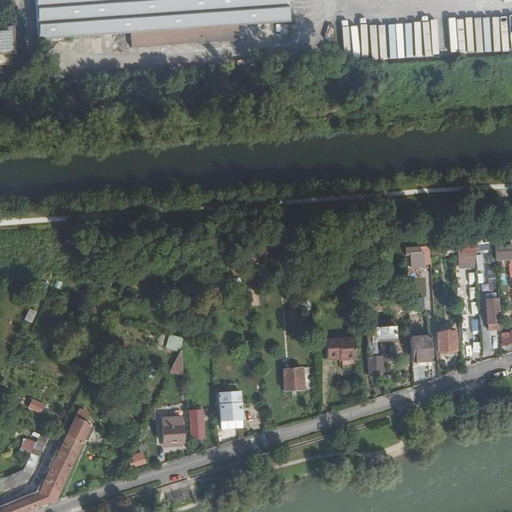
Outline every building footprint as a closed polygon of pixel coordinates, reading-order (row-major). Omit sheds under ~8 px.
[(133,50),(240,42),(239,28),(290,24),(287,0),(36,0),(40,41),(132,35),(133,50)] [(12,25),(0,26),(0,71),(15,71),(12,25)] [(476,260),(475,244),(459,245),(460,261),(476,260)] [(505,245),(497,245),(497,260),(511,259),(511,246),(506,247),(505,245)] [(422,261),(422,253),(411,254),(411,262),(422,261)] [(316,285),(315,274),(304,274),(305,286),(316,285)] [(496,324),(494,300),(484,300),(485,320),(488,320),(488,325),(496,324)] [(32,322),(36,312),(29,309),(25,319),(32,322)] [(412,352),(432,351),(431,325),(411,327),(412,352)] [(397,328),(380,329),(368,329),(370,358),(368,359),(370,374),(383,373),(381,357),(379,358),(378,343),(398,342),(397,328)] [(511,330),(499,335),(502,346),(511,342),(511,330)] [(439,352),(459,351),(458,335),(455,335),(454,332),(438,333),(439,352)] [(327,340),(329,361),(341,361),(342,366),(355,366),(353,339),(327,340)] [(285,392),(305,390),(303,368),(284,370),(285,392)] [(220,404),(220,431),(238,431),(238,404),(220,404)] [(189,413),(193,438),(205,436),(200,411),(189,413)] [(22,497),(0,505),(0,511),(15,511),(26,508),(49,499),(84,425),(70,418),(34,492),(22,497)] [(164,443),(183,442),(183,426),(177,426),(176,418),(163,419),(164,443)] [(18,471),(0,478),(0,492),(28,481),(49,438),(36,433),(18,471)] [(148,461),(146,455),(131,461),(134,467),(148,461)]
